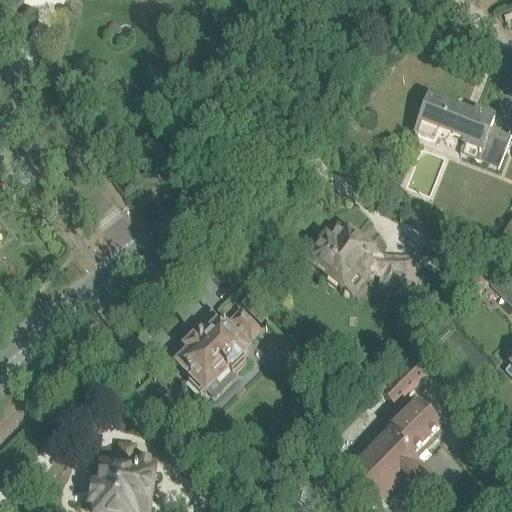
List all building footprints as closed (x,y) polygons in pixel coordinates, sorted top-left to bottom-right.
[(462,151),(463,151),(460,158),(499,173),(511,140),(492,133),(496,123),(477,116),(475,120),(429,102),(427,107),(426,106),(420,120),(422,121),(415,140),(418,141),(419,140),(435,146),(438,137),(463,146),(462,151)] [(414,264),(381,263),(379,263),(339,232),(331,243),(328,241),(309,266),(353,299),(370,276),(382,280),(382,290),(413,291),(414,264)] [(442,259),(447,250),(430,239),(424,248),(442,259)] [(405,316),(428,333),(466,283),(451,273),(446,279),(442,276),(437,271),(437,272),(425,266),(416,265),(416,269),(425,269),(434,276),(405,316)] [(511,310),(511,292),(501,281),(492,289),(511,310)] [(187,356),(175,369),(190,385),(188,387),(201,399),(203,397),(206,401),(208,399),(214,405),(238,382),(233,378),(245,367),(243,365),(253,354),(246,347),(249,343),(252,346),(262,337),(241,316),(231,326),(237,332),(234,335),(221,322),(201,343),(197,338),(182,351),(187,356)] [(294,374),(312,357),(290,334),(272,350),(294,374)] [(414,362),(381,394),(397,411),(430,378),(414,362)] [(419,411),(351,478),(383,510),(401,491),(415,505),(434,486),(420,473),(414,467),(444,437),(441,434),(442,434),(419,411)] [(330,453),(307,475),(319,488),(342,465),(330,453)] [(137,467),(137,468),(119,466),(119,474),(91,470),(88,491),(93,492),(91,511),(97,511),(149,511),(155,469),(137,467)]
